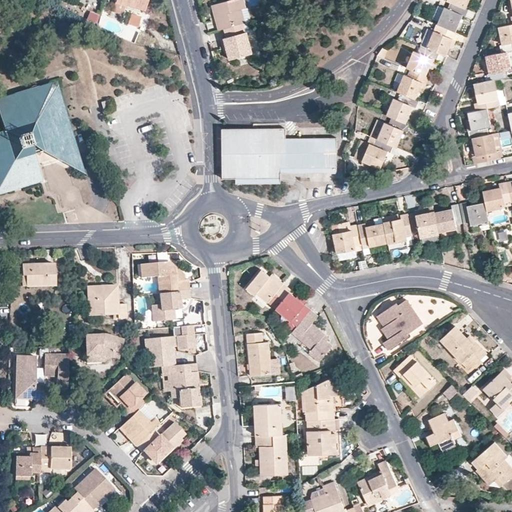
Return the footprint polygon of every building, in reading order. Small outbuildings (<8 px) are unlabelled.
[(147,0),(116,0),(115,3),(125,6),(144,11),(147,0)] [(229,0),(212,4),(218,31),(224,29),(241,25),(244,24),(240,10),(244,9),(242,0),(229,0)] [(446,0),(446,1),(466,9),(469,0),(446,0)] [(125,6),(115,3),(112,12),(123,15),(125,6)] [(465,16),(468,10),(466,9),(450,3),(448,9),(443,7),(436,25),(455,33),(463,15),(465,16)] [(430,22),(436,25),(443,7),(438,5),(430,22)] [(139,28),(142,18),(133,15),(129,26),(139,28)] [(511,24),(498,27),(502,45),(498,45),(500,52),(505,51),(511,49),(511,24)] [(241,25),(224,29),(226,37),(221,39),(222,46),(225,45),(227,52),(229,60),(250,54),(245,32),(243,33),(241,25)] [(438,53),(445,56),(449,47),(452,39),(455,40),(458,34),(455,33),(436,25),(426,48),(438,53)] [(406,67),(409,69),(424,75),(428,67),(432,58),(435,60),(438,53),(426,48),(420,45),(417,52),(413,51),(406,67)] [(381,47),(377,55),(383,58),(386,50),(381,47)] [(509,69),(505,51),(500,52),(486,55),(490,73),(486,74),(488,81),(494,80),(507,77),(506,70),(509,69)] [(425,84),(428,77),(424,75),(409,69),(406,76),(403,74),(395,91),(399,93),(414,99),(422,82),(425,84)] [(488,81),(473,84),(477,103),(474,103),(476,110),(487,108),(499,105),(494,80),(488,81)] [(0,135),(0,193),(1,194),(43,182),(36,158),(50,154),(51,155),(51,156),(53,157),(54,158),(57,159),(58,159),(59,159),(60,159),(60,161),(60,162),(59,163),(64,165),(79,160),(58,91),(53,89),(41,92),(41,91),(40,90),(39,89),(38,89),(36,89),(35,89),(34,90),(33,91),(32,92),(32,93),(32,95),(0,104),(0,110),(7,133),(0,135)] [(415,108),(418,101),(414,99),(399,93),(397,99),(393,98),(385,115),(390,117),(404,123),(412,106),(415,108)] [(132,96),(114,100),(118,114),(136,110),(132,96)] [(476,110),(467,112),(471,131),(467,132),(469,138),(472,138),(489,134),(487,127),(490,127),(487,108),(476,110)] [(406,132),(409,125),(404,123),(390,117),(388,124),(384,122),(377,140),(392,146),(395,148),(403,130),(406,132)] [(375,139),(377,140),(384,122),(376,119),(369,136),(375,139)] [(285,128),(222,129),(222,178),(235,178),(274,177),(274,168),(286,168),(285,139),(285,128)] [(498,151),(498,152),(501,152),(498,132),(491,134),(494,152),(498,151)] [(472,156),(474,163),(499,158),(498,152),(498,151),(494,152),(491,134),(489,134),(472,138),(474,146),(475,156),(472,156)] [(335,137),(285,139),(286,172),(336,171),(335,137)] [(362,161),(380,169),(387,151),(389,153),(392,146),(377,140),(375,139),(373,145),(369,143),(363,158),(362,161)] [(355,154),(363,158),(369,143),(361,140),(355,154)] [(286,172),(286,168),(274,168),(274,177),(235,178),(235,183),(280,183),(280,173),(286,172)] [(503,203),(510,202),(506,182),(499,184),(500,187),(482,191),(484,202),(486,211),(504,207),(503,203)] [(465,202),(458,204),(462,224),(469,222),(470,226),(478,224),(480,230),(489,228),(486,211),(484,202),(466,206),(465,202)] [(462,224),(458,204),(451,205),(451,209),(433,213),(437,233),(456,229),(455,225),(462,224)] [(407,214),(411,234),(418,232),(419,237),(437,233),(433,213),(431,205),(422,207),(423,209),(424,214),(419,215),(418,212),(407,214)] [(401,220),(400,216),(399,213),(381,217),(382,220),(382,223),(401,220)] [(411,234),(407,214),(400,216),(401,220),(382,223),(387,243),(388,251),(406,247),(404,235),(411,234)] [(350,223),(331,227),(333,234),(351,230),(350,226),(350,223)] [(369,247),(387,243),(382,223),(365,227),(364,223),(356,225),(361,245),(369,244),(369,247)] [(361,245),(356,225),(350,226),(351,230),(333,234),(337,254),(354,250),(355,250),(355,247),(361,245)] [(499,242),(508,242),(509,233),(499,232),(499,242)] [(369,244),(361,245),(361,249),(363,256),(371,254),(369,247),(369,244)] [(337,254),(338,261),(356,257),(354,250),(337,254)] [(156,277),(157,294),(186,291),(185,280),(182,280),(176,281),(175,269),(167,262),(138,265),(139,278),(156,277)] [(20,265),(20,276),(24,276),(24,287),(54,286),(54,265),(20,265)] [(288,292),(290,290),(282,283),(280,286),(268,277),(260,270),(245,288),(254,295),(256,293),(267,302),(274,293),(281,300),(288,292)] [(511,272),(502,271),(500,278),(510,279),(511,272)] [(280,286),(282,283),(271,274),(268,277),(280,286)] [(86,288),(86,302),(91,302),(92,317),(116,316),(116,319),(124,319),(123,305),(116,305),(115,287),(86,288)] [(186,291),(157,294),(158,305),(150,306),(151,322),(169,321),(168,314),(173,310),(180,310),(179,300),(187,300),(186,291)] [(281,300),(274,308),(289,320),(296,325),(309,310),(288,292),(281,300)] [(377,316),(384,326),(387,325),(394,335),(386,340),(383,342),(388,350),(411,335),(409,332),(425,322),(409,299),(400,305),(399,303),(377,316)] [(292,330),(290,332),(311,349),(308,352),(318,360),(331,346),(325,340),(321,337),(325,333),(312,323),(317,316),(309,310),(296,325),(292,330)] [(296,325),(289,320),(285,324),(292,330),(296,325)] [(387,325),(384,326),(379,330),(386,340),(394,335),(387,325)] [(162,368),(173,367),(171,349),(176,348),(176,351),(193,350),(192,326),(181,327),(182,338),(143,341),(144,351),(148,350),(149,369),(159,368),(162,368)] [(471,344),(466,338),(454,326),(440,339),(462,362),(464,360),(471,367),(480,359),(477,356),(484,351),(474,341),(471,344)] [(271,373),(270,361),(268,341),(263,341),(261,331),(247,333),(251,375),(271,373)] [(84,336),(84,346),(90,346),(90,355),(103,355),(109,357),(117,359),(122,340),(105,335),(84,336)] [(469,335),(466,338),(471,344),(474,341),(469,335)] [(90,346),(84,346),(85,362),(102,362),(109,357),(103,355),(90,355),(90,346)] [(486,353),(484,351),(477,356),(480,359),(486,353)] [(399,378),(400,377),(403,374),(414,386),(412,389),(420,397),(436,382),(410,354),(392,370),(399,378)] [(66,355),(42,355),(42,377),(55,377),(55,388),(66,388),(66,355)] [(30,400),(42,400),(42,399),(42,386),(42,384),(33,384),(34,358),(14,358),(13,396),(30,396),(30,400)] [(464,360),(462,362),(468,370),(471,367),(464,360)] [(188,374),(187,365),(173,367),(162,368),(163,377),(167,377),(168,392),(174,392),(174,394),(177,394),(177,399),(177,408),(180,410),(198,408),(196,374),(188,374)] [(507,380),(509,378),(510,377),(502,369),(482,389),(496,403),(490,409),(496,416),(503,410),(499,406),(506,401),(511,395),(511,384),(511,385),(507,380)] [(294,381),(304,377),(301,372),(292,375),(294,381)] [(403,374),(400,377),(412,389),(414,386),(403,374)] [(120,405),(123,402),(124,400),(128,395),(133,389),(136,386),(126,375),(108,391),(120,405)] [(161,393),(168,392),(167,377),(163,377),(159,377),(161,393)] [(306,412),(306,420),(308,420),(327,419),(326,410),(330,409),(329,394),(332,394),(343,394),(343,378),(327,379),(308,388),(308,395),(305,395),(306,412)] [(453,383),(444,391),(451,398),(459,390),(453,383)] [(478,391),(472,385),(463,393),(469,400),(478,391)] [(42,386),(42,399),(50,400),(50,386),(42,386)] [(124,400),(123,402),(128,409),(122,414),(128,421),(131,415),(135,410),(138,406),(135,403),(144,394),(136,386),(133,389),(128,395),(124,400)] [(168,400),(177,399),(177,394),(174,394),(174,392),(168,392),(168,400)] [(254,425),(254,435),(281,433),(280,422),(280,403),(257,404),(258,425),(254,425)] [(128,421),(138,411),(140,409),(138,406),(135,410),(131,415),(128,421)] [(130,443),(135,448),(154,431),(160,425),(155,420),(150,424),(138,411),(128,421),(120,429),(122,431),(123,431),(132,441),(130,443)] [(444,412),(427,420),(433,432),(426,436),(432,449),(439,445),(441,449),(455,442),(453,439),(461,435),(453,418),(448,421),(444,412)] [(337,428),(336,418),(333,418),(327,419),(308,420),(308,430),(307,430),(308,454),(334,453),(334,431),(327,432),(326,428),(334,428),(337,428)] [(492,423),(496,427),(498,428),(500,426),(494,420),(492,423)] [(154,431),(135,448),(142,455),(144,454),(151,462),(153,460),(158,466),(167,457),(165,455),(171,450),(173,452),(182,442),(181,441),(186,436),(174,424),(161,438),(154,431)] [(281,433),(254,435),(255,446),(259,446),(260,474),(286,473),(285,433),(281,433)] [(471,461),(478,469),(481,466),(494,480),(499,486),(511,474),(511,468),(503,459),(506,456),(494,442),(471,461)] [(60,449),(40,448),(40,449),(40,472),(50,473),(50,469),(69,470),(70,449),(60,449)] [(28,474),(40,475),(40,472),(40,449),(32,449),(32,458),(28,457),(15,457),(15,480),(28,481),(28,474)] [(380,470),(357,481),(368,504),(399,489),(385,460),(377,463),(380,470)] [(481,466),(478,469),(476,471),(488,485),(494,480),(481,466)] [(94,470),(73,489),(78,495),(94,511),(99,506),(98,504),(94,501),(102,493),(105,496),(107,498),(114,492),(94,470)] [(344,511),(333,483),(322,487),(323,489),(312,493),(311,498),(312,500),(304,503),(304,511),(344,511)] [(98,504),(105,496),(102,493),(94,501),(98,504)] [(94,511),(78,495),(67,505),(65,503),(58,509),(60,511),(94,511)] [(263,495),(263,511),(281,511),(281,495),(263,495)] [(362,511),(358,501),(352,504),(354,508),(355,511),(362,511)]
